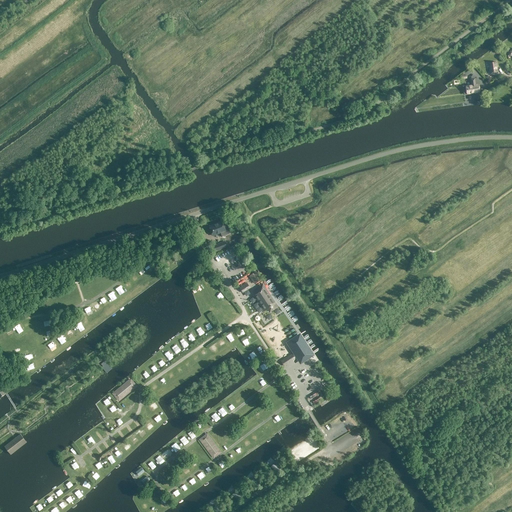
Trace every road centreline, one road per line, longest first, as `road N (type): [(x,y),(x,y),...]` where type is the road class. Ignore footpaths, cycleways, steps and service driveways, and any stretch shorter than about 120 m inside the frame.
road 1 (tertiary): [(192,215),(385,153),(511,137)]
road 2 (tertiary): [(0,276),(192,215)]
road 3 (track): [(82,305),(199,232)]
